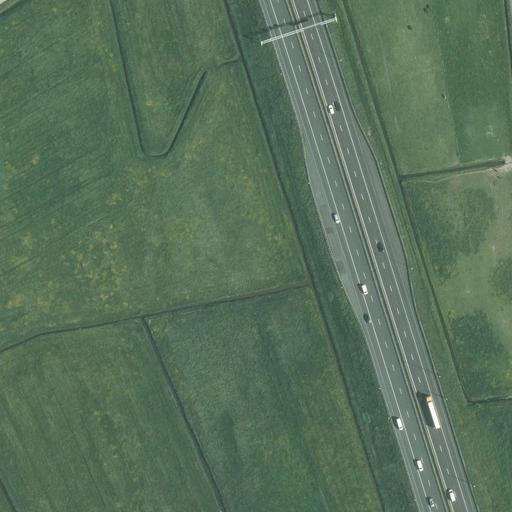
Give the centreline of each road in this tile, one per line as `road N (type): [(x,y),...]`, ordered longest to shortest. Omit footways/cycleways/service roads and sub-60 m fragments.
road 1 (motorway): [(463,511),(303,0)]
road 2 (motorway): [(273,0),(433,511)]
